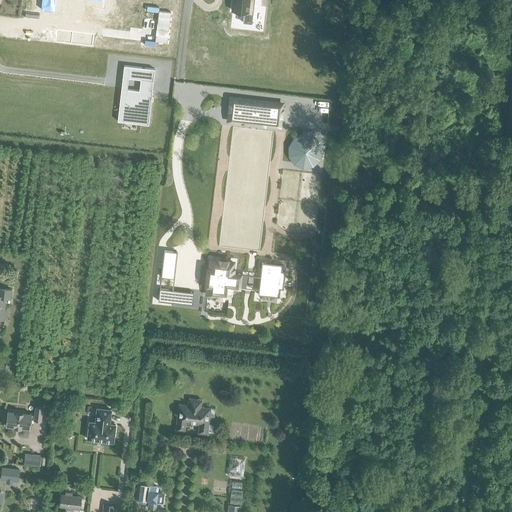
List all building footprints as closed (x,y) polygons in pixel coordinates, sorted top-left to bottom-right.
[(54,14),(55,0),(90,0),(104,2),(104,0),(41,0),(40,13),(54,14)] [(233,0),(232,10),(244,12),(242,22),(251,23),(254,0),(233,0)] [(158,11),(155,41),(167,43),(171,12),(158,11)] [(56,31),(54,43),(70,45),(72,33),(56,31)] [(124,65),(124,66),(129,67),(128,78),(153,81),(155,69),(124,65)] [(117,121),(148,125),(152,92),(139,91),(127,89),(123,121),(117,121)] [(231,98),(229,117),(280,123),(282,104),(231,98)] [(164,250),(161,277),(174,279),(177,252),(164,250)] [(208,270),(206,283),(208,283),(206,294),(229,296),(230,286),(258,289),(260,276),(232,272),(233,262),(210,260),(209,270),(208,270)] [(258,289),(258,295),(279,297),(279,289),(283,289),(285,271),(281,271),(282,265),(262,262),(260,276),(258,289)] [(0,319),(3,320),(5,298),(10,299),(11,290),(0,288),(0,319)] [(159,288),(158,301),(171,302),(172,290),(159,288)] [(198,433),(207,434),(210,408),(201,407),(201,399),(188,398),(187,405),(178,404),(175,430),(184,431),(185,421),(199,422),(198,433)] [(6,423),(5,426),(14,427),(14,428),(21,429),(21,428),(29,429),(30,418),(34,418),(34,420),(41,421),(42,407),(35,407),(34,415),(31,415),(31,414),(7,411),(7,414),(5,414),(3,415),(3,421),(4,422),(6,423)] [(88,438),(113,441),(115,424),(109,423),(111,409),(97,408),(96,422),(90,421),(88,438)] [(24,458),(24,464),(38,465),(40,455),(33,455),(32,459),(24,458)] [(0,476),(1,477),(1,478),(7,479),(6,483),(11,483),(12,480),(18,480),(19,469),(2,467),(1,472),(0,472),(0,476)] [(141,484),(138,502),(139,503),(144,504),(145,503),(146,501),(148,501),(147,508),(157,509),(158,502),(162,503),(162,502),(163,494),(158,494),(158,492),(157,492),(158,488),(157,486),(149,485),(141,484)] [(61,494),(59,507),(80,509),(81,496),(72,495),(72,493),(65,492),(65,494),(61,494)]
